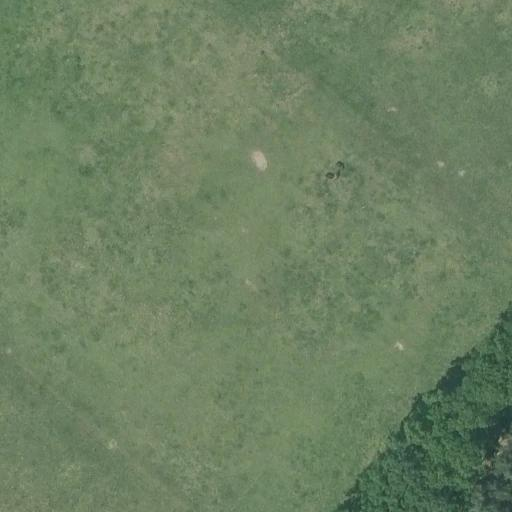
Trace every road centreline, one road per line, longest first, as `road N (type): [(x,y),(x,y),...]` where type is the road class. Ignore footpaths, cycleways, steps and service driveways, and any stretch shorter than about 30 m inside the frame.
road 1 (track): [(511,375),(392,511)]
road 2 (unknown): [(422,511),(511,410)]
